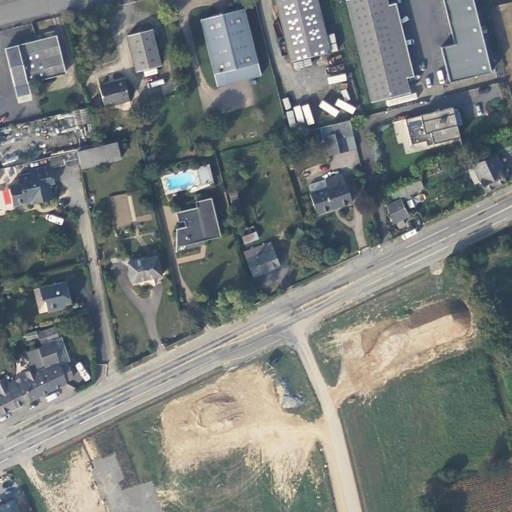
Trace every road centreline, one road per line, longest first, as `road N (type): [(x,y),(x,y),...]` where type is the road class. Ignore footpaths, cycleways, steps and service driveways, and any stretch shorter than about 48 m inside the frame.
road 1 (secondary): [(0,453),(288,311)]
road 2 (secondary): [(288,311),(511,201)]
road 3 (residential): [(288,311),(334,422),(351,511)]
